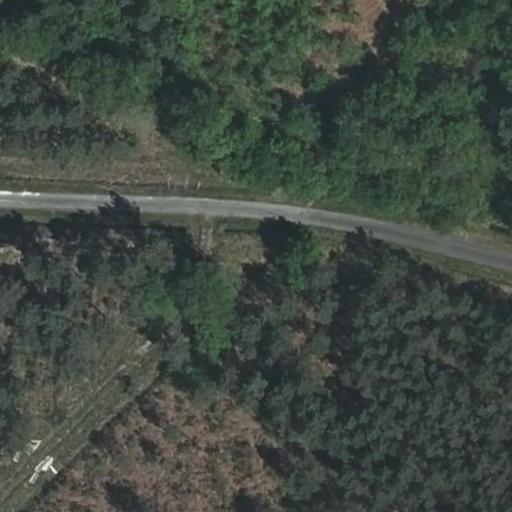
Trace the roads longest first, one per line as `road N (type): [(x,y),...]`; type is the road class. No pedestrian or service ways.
road 1 (track): [(0,474),(175,203),(0,53)]
road 2 (track): [(0,199),(308,213),(511,260)]
